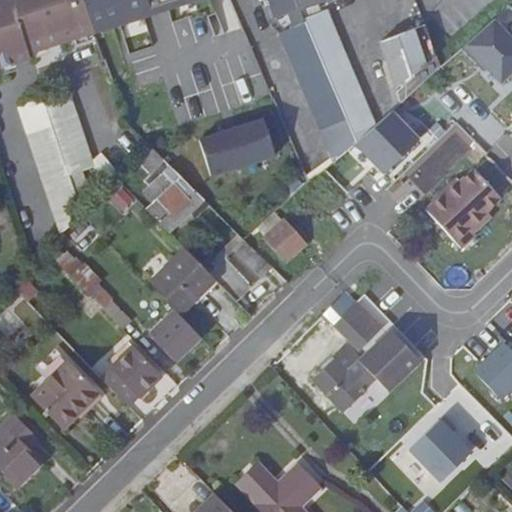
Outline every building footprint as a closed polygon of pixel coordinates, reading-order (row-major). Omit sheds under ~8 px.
[(36,57),(17,0),(0,0),(0,74),(38,62),(36,57)] [(17,0),(36,57),(102,32),(89,0),(17,0)] [(207,0),(89,0),(102,32),(103,34),(207,0)] [(297,27),(309,23),(305,11),(300,0),(273,0),(281,20),(293,16),(297,27)] [(300,0),(305,11),(321,5),(336,0),(300,0)] [(321,5),(305,11),(309,23),(310,26),(360,140),(378,123),(334,15),(326,18),(321,5)] [(511,31),(498,16),(462,48),(498,87),(511,74),(511,31)] [(409,97),(422,85),(448,64),(430,20),(385,36),(409,97)] [(338,159),(360,140),(310,26),(286,35),(338,159)] [(52,101),(29,109),(71,235),(90,215),(77,175),(101,167),(76,93),(52,101)] [(283,151),(268,116),(206,143),(221,178),(283,151)] [(173,227),(205,194),(160,149),(146,163),(159,175),(153,182),(159,188),(153,193),(163,203),(156,210),(173,227)] [(451,190),(454,195),(436,212),(461,240),(476,225),(483,234),(501,218),(494,210),(508,197),(482,169),(468,183),(464,178),(451,190)] [(122,185),(108,201),(124,215),(137,199),(122,185)] [(312,240),(291,217),(269,236),(290,260),(312,240)] [(483,234),(476,225),(461,240),(471,249),(486,237),(483,234)] [(241,251),(264,275),(276,263),(249,237),(245,234),(212,267),(221,277),(244,301),(259,286),(233,259),(241,251)] [(212,267),(189,244),(153,279),(180,308),(195,293),(199,297),(221,277),(212,267)] [(76,250),(65,261),(97,294),(109,283),(76,250)] [(180,308),(184,312),(199,297),(195,293),(180,308)] [(392,319),(376,302),(371,307),(363,300),(339,321),(350,331),(365,346),(381,330),(392,319)] [(181,361),(206,336),(184,312),(180,308),(154,333),(181,361)] [(341,356),(332,348),(308,369),(349,410),(372,388),(385,375),(397,388),(429,357),(399,326),(368,358),(360,351),(353,344),(341,356)] [(341,356),(353,344),(360,351),(365,346),(350,331),(332,348),(341,356)] [(499,408),(511,393),(511,348),(503,340),(467,378),(499,408)] [(166,373),(138,345),(107,375),(135,404),(166,373)] [(105,391),(72,357),(37,392),(69,425),(105,391)] [(0,433),(0,435),(7,443),(0,449),(0,462),(22,486),(48,462),(30,443),(41,434),(21,413),(0,433)] [(440,416),(392,461),(430,500),(478,455),(440,416)] [(289,487),(268,465),(250,482),(270,505),(268,508),(271,511),(312,511),(335,488),(313,465),(289,487)] [(239,511),(218,489),(194,511),(239,511)] [(0,511),(14,511),(21,506),(11,496),(0,506),(0,511)]
